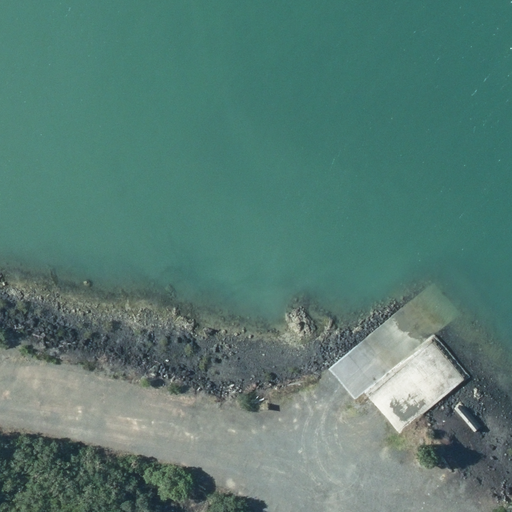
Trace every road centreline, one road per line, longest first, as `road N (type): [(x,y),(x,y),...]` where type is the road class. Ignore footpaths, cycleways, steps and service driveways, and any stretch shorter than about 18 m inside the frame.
road 1 (track): [(0,398),(305,460)]
road 2 (track): [(305,460),(341,383),(446,297)]
